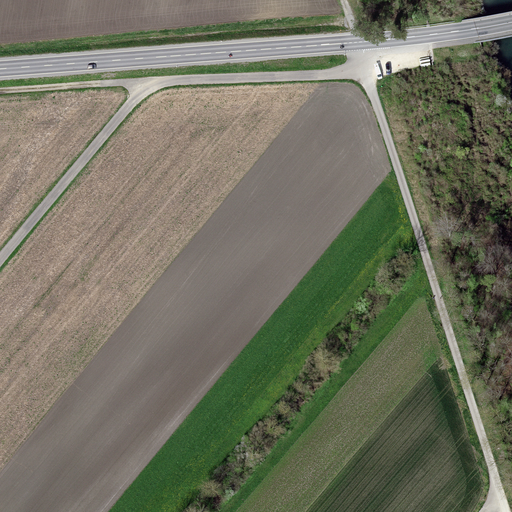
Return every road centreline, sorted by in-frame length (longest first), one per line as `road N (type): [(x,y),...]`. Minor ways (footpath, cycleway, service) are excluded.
road 1 (unclassified): [(363,41),(495,492)]
road 2 (secondary): [(0,68),(363,41)]
road 3 (track): [(0,47),(357,20)]
road 4 (track): [(0,260),(147,86)]
road 5 (track): [(147,86),(367,74)]
road 6 (secondary): [(363,41),(511,21)]
road 7 (track): [(0,96),(147,86)]
